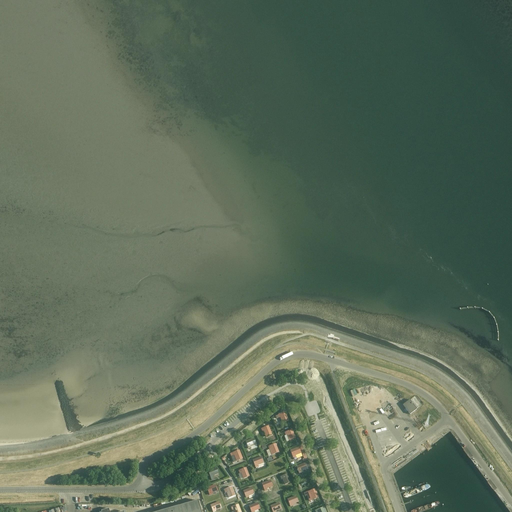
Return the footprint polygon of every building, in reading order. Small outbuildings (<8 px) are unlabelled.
[(417,409),(410,400),(403,405),(410,415),(417,409)] [(283,423),(288,421),(285,413),(278,416),(279,418),(280,418),(283,423)] [(266,437),(272,435),(268,427),(261,430),(262,432),(264,431),(266,437)] [(289,441),(295,439),(292,430),(285,433),(286,436),(287,435),(289,441)] [(250,447),(256,445),(254,439),(246,442),(248,449),(251,448),(250,447)] [(273,455),(278,453),(275,444),(268,447),(269,450),(271,449),(273,455)] [(302,447),(299,448),(298,448),(290,451),(293,458),(296,457),(295,456),(301,454),(301,453),(304,452),(302,447)] [(232,454),(230,454),(231,457),(233,456),(234,455),(237,461),(242,459),(239,451),(232,454)] [(258,466),(263,463),(261,458),(253,461),(255,468),(258,467),(258,466)] [(310,469),(308,462),(305,463),(296,466),(299,474),(302,473),(302,474),(308,472),(308,470),(310,469)] [(214,480),(213,478),(213,476),(218,474),(216,468),(208,471),(212,481),(214,480)] [(243,479),(249,477),(246,468),(239,471),(240,473),(241,473),(243,479)] [(285,485),(290,483),(287,475),(280,477),(281,480),(283,479),(285,485)] [(267,489),(272,487),(270,481),(262,484),(265,491),(267,490),(267,489)] [(212,493),(217,491),(215,485),(207,488),(210,495),(212,494),(212,493)] [(229,498),(234,496),(231,488),(225,490),(226,493),(227,492),(229,498)] [(248,496),(254,494),(252,488),(244,492),(246,498),(249,498),(248,496)] [(318,498),(315,489),(304,493),(305,496),(307,495),(309,501),(318,498)] [(292,505),(298,502),(296,497),(288,500),(291,507),(293,506),(292,505)] [(201,511),(198,501),(160,511),(109,511),(109,509),(101,511),(201,511)] [(215,511),(221,508),(219,503),(211,506),(213,511),(215,511),(216,511),(215,511)]
